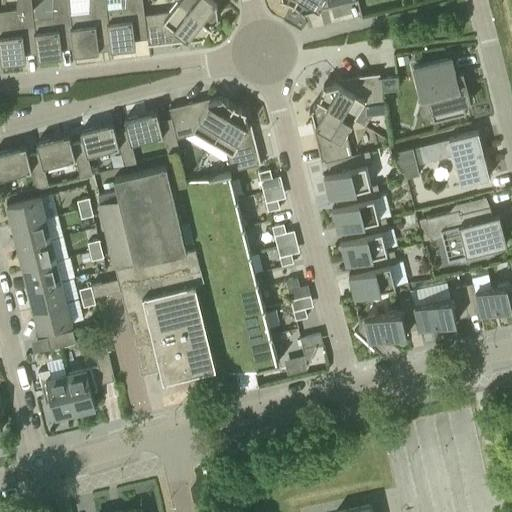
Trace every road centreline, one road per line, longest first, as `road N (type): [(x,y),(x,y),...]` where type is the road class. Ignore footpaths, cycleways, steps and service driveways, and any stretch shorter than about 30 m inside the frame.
road 1 (residential): [(348,387),(261,56)]
road 2 (residential): [(0,126),(188,74)]
road 3 (residential): [(0,82),(162,61),(188,74)]
road 4 (residential): [(168,430),(348,387)]
road 5 (residential): [(348,387),(511,349)]
road 6 (residential): [(40,468),(0,313)]
road 7 (residential): [(511,135),(476,0)]
road 8 (residential): [(40,468),(168,430)]
